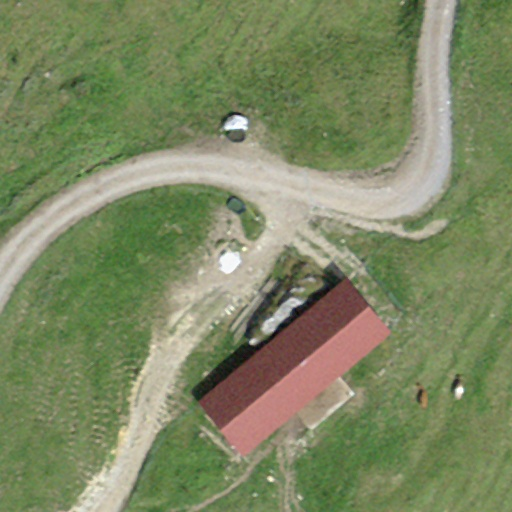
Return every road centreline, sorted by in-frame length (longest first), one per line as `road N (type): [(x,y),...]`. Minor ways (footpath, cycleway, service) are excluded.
road 1 (track): [(439,0),(425,172),(403,192),(315,194),(130,484),(104,511)]
road 2 (track): [(315,194),(212,169),(153,168),(93,189),(30,227),(0,260)]
